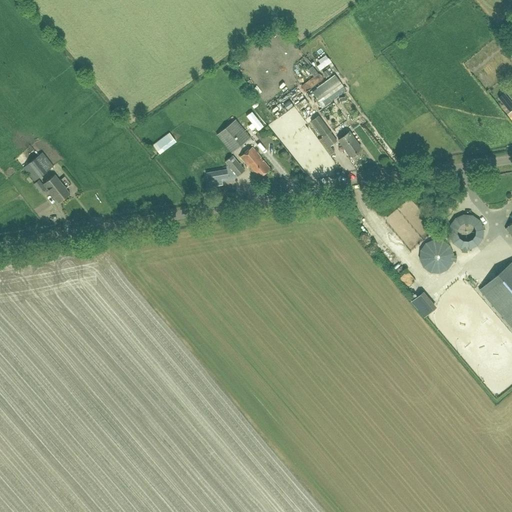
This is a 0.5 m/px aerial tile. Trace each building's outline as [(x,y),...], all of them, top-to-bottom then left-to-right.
[(281,71),(276,73),(282,89),(288,87),(281,71)] [(340,83),(334,75),(311,92),(317,100),(340,83)] [(509,112),(511,109),(511,103),(503,93),(501,90),(495,94),(498,97),(498,98),(509,112)] [(303,95),(288,104),(291,110),(306,101),(303,95)] [(268,108),(276,118),(283,112),(275,102),(268,108)] [(330,147),(337,142),(318,116),(310,122),(322,137),(323,137),(330,147)] [(231,153),(250,138),(235,120),(216,135),(231,153)] [(350,156),(360,148),(349,132),(338,140),(350,156)] [(159,154),(175,142),(169,133),(152,145),(159,154)] [(252,171),(258,177),(268,169),(251,147),(239,156),(251,171),(252,171)] [(333,154),(343,172),(350,167),(341,150),(333,154)] [(23,168),(32,180),(33,182),(53,166),(42,153),(23,168)] [(237,176),(244,170),(232,155),(225,161),(237,176)] [(228,167),(204,171),(206,187),(231,183),(228,167)] [(58,203),(70,194),(55,174),(43,183),(58,203)] [(41,193),(46,189),(39,179),(34,184),(41,193)] [(511,261),(479,290),(511,328),(511,261)] [(426,302),(436,294),(431,288),(422,296),(426,302)]
